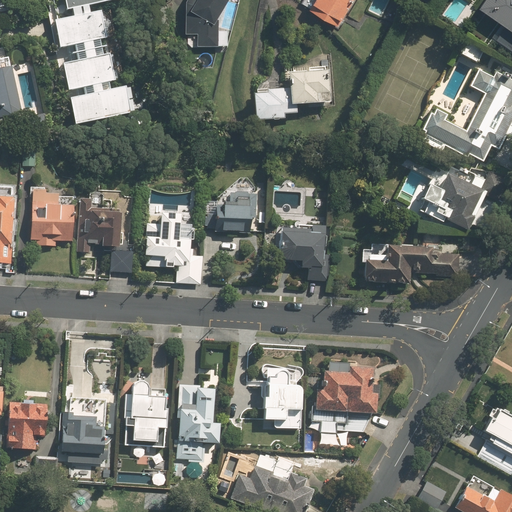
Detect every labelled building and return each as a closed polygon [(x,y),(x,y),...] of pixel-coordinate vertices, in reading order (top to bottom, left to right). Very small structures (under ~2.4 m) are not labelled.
[(64,0),(66,9),(71,8),(73,19),(53,23),(59,48),(75,45),(78,62),(64,65),(68,90),(85,87),(87,96),(69,99),(74,125),(129,114),(124,88),(110,91),(108,82),(114,81),(110,56),(101,58),(98,40),(107,39),(101,11),(89,14),(88,7),(94,6),(94,4),(107,1),(106,0),(64,0)] [(187,0),(187,32),(198,32),(198,44),(220,44),(221,14),(229,0),(187,0)] [(315,0),(310,8),(337,25),(352,0),(315,0)] [(390,0),(373,0),(368,10),(382,17),(390,0)] [(511,0),(488,0),(484,8),(504,22),(494,37),(511,49),(511,0)] [(0,119),(23,115),(12,66),(0,68),(0,119)] [(327,68),(289,70),(289,88),(290,90),(255,91),(256,121),(285,120),(285,112),(297,112),(296,104),(329,103),(327,68)] [(511,81),(496,72),(492,78),(477,70),(468,86),(484,95),(464,131),(444,119),(446,115),(436,109),(432,115),(430,114),(420,131),(423,133),(420,138),(440,149),(443,144),(467,157),(469,154),(482,161),(491,144),(497,148),(506,133),(510,136),(511,131),(511,126),(510,125),(511,122),(511,107),(511,105),(511,81)] [(18,120),(21,133),(47,127),(44,114),(18,120)] [(36,151),(23,151),(22,166),(36,166),(36,151)] [(469,185),(435,168),(420,198),(425,201),(420,212),(442,223),(444,219),(467,230),(483,195),(495,200),(504,178),(489,172),(486,180),(474,175),(469,185)] [(11,197),(12,187),(0,186),(0,263),(12,264),(14,197),(11,197)] [(63,189),(32,187),(29,240),(37,240),(37,246),(56,247),(56,241),(72,242),(74,199),(63,198),(63,189)] [(244,221),(251,221),(251,217),(255,217),(256,193),(231,192),(231,203),(217,203),(216,220),(223,220),(222,231),(243,232),(244,221)] [(101,247),(120,248),(121,211),(93,210),(93,199),(80,199),(78,251),(91,252),(91,244),(101,244),(101,247)] [(202,257),(192,257),(192,249),(189,249),(189,240),(194,240),(195,225),(190,225),(191,206),(179,205),(178,211),(163,210),(164,204),(149,204),(145,266),(165,267),(174,267),(174,265),(176,265),(175,284),(201,285),(202,257)] [(323,256),(324,226),(312,226),(312,230),(280,229),(278,261),(299,262),(299,268),(309,268),(308,281),(326,282),(327,256),(323,256)] [(371,250),(361,250),(361,263),(366,263),(366,282),(409,283),(409,270),(421,270),(421,275),(457,276),(457,253),(432,253),(432,247),(389,246),(371,245),(371,250)] [(132,252),(112,252),(112,274),(132,274),(132,252)] [(374,366),(328,364),(327,371),(323,371),(322,390),(316,390),(315,409),(375,413),(376,397),(379,397),(381,372),(374,372),(374,366)] [(295,366),(288,366),(264,365),(264,380),(249,380),(249,388),(264,388),(263,399),(263,418),(275,418),(275,429),(301,429),(301,387),(296,384),(303,378),(304,377),(304,376),(304,375),(304,374),(304,373),(304,372),(303,372),(303,371),(303,370),(302,370),(302,369),(301,368),(300,368),(300,367),(299,367),(298,366),(297,366),(296,366),(295,366)] [(166,446),(167,390),(151,389),(150,396),(148,395),(148,389),(148,388),(148,387),(147,386),(147,385),(146,384),(146,383),(145,383),(145,382),(144,382),(143,382),(143,381),(142,381),(141,381),(140,381),(139,381),(138,381),(137,381),(136,381),(135,382),(134,383),(133,384),(132,385),(132,386),(131,387),(131,388),(131,395),(125,395),(123,445),(166,446)] [(199,387),(178,386),(176,459),(203,460),(204,443),(218,443),(218,424),(211,424),(212,390),(199,390),(199,387)] [(109,459),(110,446),(103,445),(104,437),(113,437),(116,394),(71,392),(70,417),(62,416),(60,453),(67,453),(67,463),(102,465),(102,459),(109,459)] [(44,437),(45,405),(9,403),(8,448),(35,449),(36,437),(44,437)] [(488,433),(477,455),(511,473),(511,415),(495,407),(482,430),(488,433)] [(310,411),(310,422),(320,422),(319,432),(336,432),(336,423),(347,423),(348,413),(310,411)] [(57,455),(36,454),(35,468),(56,469),(57,455)] [(167,462),(152,461),(152,485),(166,485),(167,462)] [(306,480),(290,473),(287,481),(254,468),(250,480),(237,475),(229,496),(268,511),(303,511),(312,490),(303,487),(306,480)] [(93,471),(67,469),(66,485),(92,486),(93,471)] [(427,480),(418,497),(436,506),(445,490),(427,480)] [(511,511),(511,494),(492,485),(488,494),(466,484),(455,507),(465,511),(511,511)]
